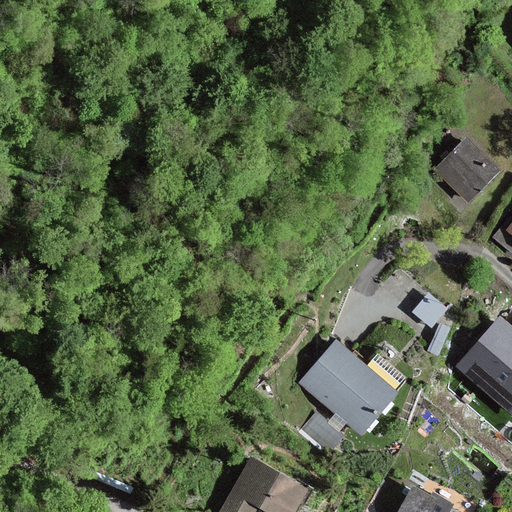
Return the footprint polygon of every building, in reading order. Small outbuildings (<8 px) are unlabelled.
[(469,200),(497,172),(465,139),(437,167),(469,200)] [(416,310),(436,320),(446,299),(426,290),(416,310)] [(511,412),(511,331),(500,320),(459,366),(511,412)] [(362,431),(394,394),(335,344),(303,382),(362,431)] [(253,511),(258,505),(271,511),(294,511),(307,489),(252,458),(221,511),(253,511)] [(445,511),(449,505),(414,487),(400,511),(445,511)]
